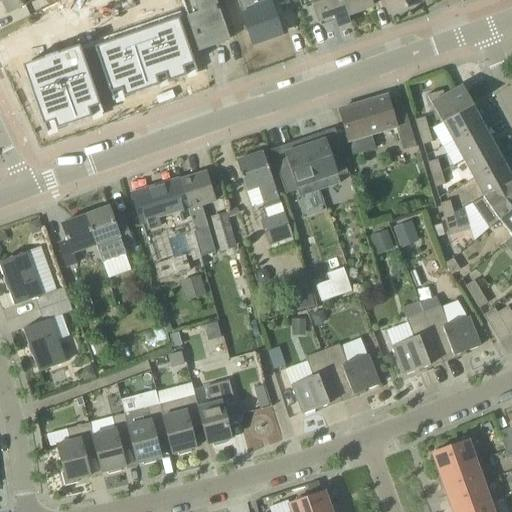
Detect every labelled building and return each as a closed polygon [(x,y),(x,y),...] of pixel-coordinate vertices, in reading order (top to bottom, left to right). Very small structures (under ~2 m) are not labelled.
[(0,0),(8,14),(36,0),(0,0)] [(180,0),(155,0),(162,19),(184,11),(181,0),(180,0)] [(196,0),(181,0),(184,11),(198,51),(228,40),(213,0),(200,0),(196,1),(196,0)] [(281,35),(270,3),(268,0),(247,0),(239,3),(243,16),(253,44),(281,35)] [(339,0),(310,0),(318,22),(334,16),(338,27),(349,23),(346,16),(339,0)] [(339,0),(346,16),(372,7),(369,0),(339,0)] [(420,0),(385,0),(391,14),(422,2),(420,0)] [(179,18),(95,47),(111,94),(122,90),(125,98),(160,86),(157,78),(165,75),(168,83),(187,76),(184,69),(196,64),(179,18)] [(33,77),(27,80),(43,126),(54,122),(57,130),(92,118),(89,110),(100,106),(82,52),(70,56),(68,50),(28,64),(33,77)] [(427,97),(441,123),(473,106),(462,86),(444,96),(442,93),(443,93),(443,92),(426,96),(427,97)] [(396,127),(391,110),(387,97),(339,111),(352,156),(375,149),(371,135),(396,127)] [(473,106),(441,123),(442,124),(443,123),(453,142),(482,125),(472,107),(473,106)] [(419,133),(428,130),(425,118),(415,121),(419,133)] [(493,144),(482,125),(453,142),(463,161),(493,144)] [(419,133),(423,145),(432,143),(428,130),(419,133)] [(347,174),(341,149),(329,152),(323,133),(302,140),(320,191),(340,184),(338,177),(347,174)] [(299,198),(320,191),(302,140),(282,147),(289,166),(277,170),(286,195),(297,191),(299,198)] [(503,163),(493,144),(463,161),(473,180),(503,163)] [(247,192),(252,208),(279,199),(263,153),(236,162),(247,192)] [(432,176),(441,173),(437,160),(428,163),(432,176)] [(511,181),(511,178),(503,163),(473,180),(483,197),(511,181)] [(200,206),(215,201),(207,172),(180,181),(180,180),(179,180),(188,209),(194,232),(195,232),(198,242),(210,238),(200,206)] [(432,176),(435,188),(445,185),(441,173),(432,176)] [(193,233),(194,232),(188,209),(179,180),(154,188),(132,195),(141,224),(159,280),(190,271),(185,255),(190,254),(192,260),(201,257),(193,233)] [(499,221),(500,221),(511,210),(511,181),(483,197),(484,198),(472,204),(489,229),(499,221)] [(444,217),(453,214),(450,201),(440,204),(444,217)] [(123,247),(133,244),(124,220),(115,224),(109,207),(85,216),(96,246),(102,264),(126,255),(123,247)] [(511,210),(500,221),(511,235),(511,210)] [(283,214),(267,219),(261,222),(272,254),(295,247),(283,214)] [(453,214),(444,217),(448,232),(458,229),(453,214)] [(226,215),(211,219),(220,251),(236,247),(226,215)] [(73,254),(96,246),(85,216),(62,224),(68,241),(58,244),(66,268),(76,264),(73,254)] [(410,223),(393,229),(401,249),(418,242),(410,223)] [(386,232),(370,238),(377,256),(393,250),(386,232)] [(64,288),(41,296),(25,253),(0,262),(0,267),(4,279),(3,279),(7,291),(8,291),(14,307),(35,299),(39,311),(68,300),(64,288)] [(444,264),(451,276),(460,270),(453,259),(444,264)] [(329,282),(316,286),(322,302),(351,292),(343,269),(327,274),(329,282)] [(187,299),(206,293),(199,274),(181,280),(187,299)] [(472,298),(480,293),(474,282),(465,287),(472,298)] [(295,314),(316,303),(308,288),(287,299),(295,314)] [(472,298),(479,309),(487,304),(480,293),(472,298)] [(86,297),(73,302),(78,316),(91,312),(86,297)] [(38,373),(65,363),(50,320),(73,312),(68,300),(39,311),(43,322),(22,329),(28,345),(27,346),(31,358),(32,357),(38,373)] [(467,318),(457,302),(440,308),(440,306),(423,313),(443,364),(466,355),(465,353),(480,347),(468,317),(467,318)] [(497,313),(510,336),(511,334),(511,314),(508,307),(497,313)] [(510,336),(497,313),(494,309),(483,316),(499,342),(510,336)] [(419,373),(425,371),(443,364),(423,313),(406,320),(413,338),(392,347),(403,376),(418,371),(419,373)] [(291,321),(291,334),(304,334),(304,321),(291,321)] [(124,341),(130,357),(170,342),(163,325),(124,341)] [(346,364),(339,345),(322,352),(342,403),(365,394),(364,391),(379,385),(368,356),(346,364)] [(181,352),(168,356),(171,369),(184,365),(181,352)] [(318,412),(324,409),(342,403),(322,352),(305,358),(312,377),(291,385),(303,415),(317,409),(318,412)] [(238,417),(238,415),(229,381),(206,387),(211,404),(198,408),(201,421),(203,426),(208,444),(207,444),(208,445),(213,444),(214,446),(226,443),(226,441),(231,439),(231,438),(224,414),(236,411),(237,417),(238,417)] [(124,414),(194,395),(190,382),(120,400),(124,414)] [(259,407),(269,404),(263,386),(253,389),(259,407)] [(198,408),(195,396),(159,405),(166,430),(172,453),(172,454),(172,455),(178,453),(179,456),(191,453),(190,450),(196,448),(196,447),(189,424),(201,421),(198,408)] [(154,433),(166,430),(159,405),(147,409),(150,420),(127,426),(130,439),(131,439),(137,463),(137,464),(143,463),(143,465),(156,462),(155,459),(161,458),(161,457),(160,457),(154,433)] [(127,426),(124,415),(112,418),(115,430),(92,436),(95,449),(96,449),(102,472),(101,472),(102,474),(108,472),(108,475),(121,471),(120,469),(126,467),(125,466),(119,443),(130,439),(127,426)] [(92,436),(89,424),(67,430),(70,442),(57,445),(64,473),(62,473),(65,486),(77,483),(77,480),(91,476),(90,475),(84,452),(95,449),(92,436)] [(511,432),(510,428),(498,433),(508,456),(509,456),(511,454),(511,432)] [(433,453),(441,475),(475,463),(467,441),(434,453),(434,452),(433,453)] [(475,463),(441,475),(448,495),(482,483),(475,463)] [(464,511),(489,503),(489,502),(482,483),(448,495),(453,511),(464,511)] [(330,511),(323,492),(322,492),(322,493),(312,497),(289,505),(292,511),(290,511),(330,511)] [(464,511),(497,511),(493,501),(489,502),(489,503),(464,511)]
